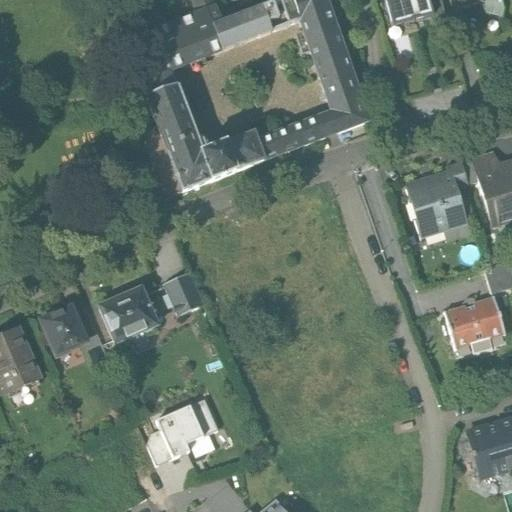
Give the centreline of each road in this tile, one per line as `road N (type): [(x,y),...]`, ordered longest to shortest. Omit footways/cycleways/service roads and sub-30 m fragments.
road 1 (residential): [(334,162),(427,414),(435,456),(429,511)]
road 2 (residential): [(334,162),(0,293)]
road 3 (residential): [(511,114),(334,162)]
